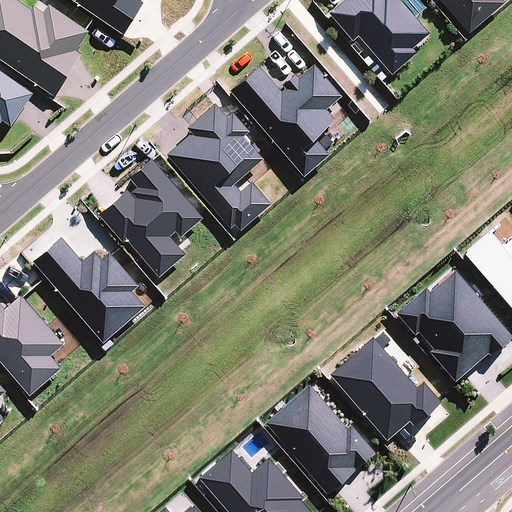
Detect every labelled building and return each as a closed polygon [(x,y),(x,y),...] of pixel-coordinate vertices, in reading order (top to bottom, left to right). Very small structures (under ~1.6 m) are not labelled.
[(16,0),(0,0),(0,60),(53,97),(81,54),(76,51),(89,32),(85,29),(48,5),(43,13),(33,6),(30,9),(16,0)] [(71,0),(122,35),(126,30),(128,32),(146,5),(137,0),(71,0)] [(358,36),(392,75),(417,53),(412,49),(429,34),(415,17),(400,1),(399,0),(345,0),(329,14),(352,41),(358,36)] [(418,0),(400,0),(400,1),(415,17),(425,8),(418,0)] [(438,0),(468,34),(503,3),(500,0),(438,0)] [(258,65),(230,91),(303,177),(329,155),(315,139),(335,120),(326,110),(342,97),(313,65),(298,78),(294,74),(281,85),(285,89),(282,92),(258,65)] [(0,124),(2,121),(11,127),(33,94),(0,71),(0,124)] [(191,133),(166,155),(234,234),(271,204),(251,181),(240,191),(234,184),(263,159),(243,136),(249,132),(233,112),(227,118),(214,104),(186,128),(191,133)] [(160,277),(185,255),(169,236),(175,231),(181,237),(203,218),(151,159),(129,178),(137,188),(132,193),(136,198),(135,199),(127,190),(99,215),(123,242),(126,239),(160,277)] [(490,221),(464,245),(511,300),(511,229),(503,237),(490,221)] [(61,230),(33,255),(103,336),(145,300),(131,285),(138,279),(113,250),(109,246),(101,253),(94,244),(82,255),(61,230)] [(429,284),(425,279),(396,305),(415,328),(418,325),(432,341),(429,344),(455,373),(487,346),(489,349),(511,328),(454,262),(429,284)] [(0,296),(0,354),(29,388),(61,361),(50,349),(63,337),(24,291),(21,289),(5,302),(0,296)] [(372,330),(330,367),(388,433),(409,414),(413,419),(440,395),(439,394),(422,375),(416,380),(372,330)] [(309,377),(265,415),(327,487),(354,463),(352,461),(354,459),(356,462),(375,445),(350,417),(346,420),(309,377)] [(309,511),(315,508),(302,493),(304,491),(302,490),(268,450),(251,466),(231,442),(198,470),(233,511),(309,511)] [(175,511),(165,499),(150,511),(206,511),(194,497),(177,511),(175,511)]
